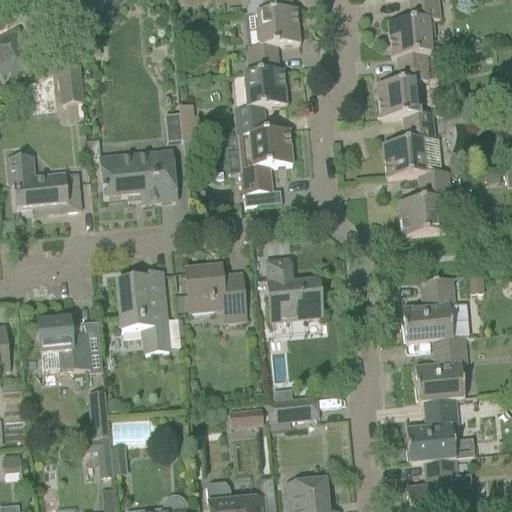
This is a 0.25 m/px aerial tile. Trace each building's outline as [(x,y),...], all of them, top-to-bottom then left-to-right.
[(101,17),(120,0),(93,0),(89,4),(101,17)] [(259,0),(260,2),(250,3),(245,19),(243,19),(243,20),(253,19),(294,15),(294,14),(290,14),(289,0),(259,0)] [(426,25),(438,24),(435,0),(412,0),(384,3),(407,1),(409,26),(386,28),(390,62),(429,58),(426,25)] [(275,51),(298,49),(294,15),(253,19),(255,54),(245,55),(246,76),(240,77),(240,80),(281,76),(281,75),(277,76),(275,51)] [(0,78),(4,86),(33,72),(15,36),(0,43),(0,78)] [(424,59),(429,59),(429,58),(390,62),(390,63),(396,62),(398,87),(375,89),(378,124),(401,122),(430,119),(430,118),(418,119),(415,88),(426,87),(424,59)] [(57,111),(82,109),(78,71),(53,73),(57,111)] [(262,112),(285,110),(281,76),(240,80),(243,113),(237,113),(238,137),(235,137),(236,141),(287,136),(287,135),(264,137),(262,112)] [(404,147),(381,149),(384,183),(446,177),(446,176),(439,176),(436,144),(432,145),(430,119),(401,122),(404,147)] [(180,147),(196,145),(193,120),(178,122),(180,147)] [(268,172),(291,170),(287,136),(236,141),(241,200),(242,200),(243,212),(255,211),(254,199),(270,198),(268,172)] [(87,164),(99,163),(97,145),(85,147),(87,164)] [(175,206),(173,187),(170,157),(98,164),(102,204),(139,200),(140,210),(175,206)] [(61,178),(33,181),(31,162),(10,164),(15,215),(47,212),(47,219),(79,216),(76,179),(62,181),(61,178)] [(436,203),(448,202),(446,177),(384,183),(384,184),(417,181),(419,205),(396,207),(400,242),(440,238),(436,203)] [(317,285),(290,287),(288,265),(264,267),(266,290),(265,290),(269,328),(321,323),(317,285)] [(228,289),(221,290),(219,271),(183,275),(186,300),(187,317),(188,320),(220,317),(222,329),(244,326),(240,279),(238,279),(238,281),(227,282),(228,289)] [(167,357),(161,297),(159,277),(136,280),(136,283),(115,286),(120,336),(139,335),(142,360),(167,357)] [(468,299),(482,298),(480,280),(466,281),(468,299)] [(452,309),(450,284),(450,283),(419,286),(421,312),(401,314),(404,348),(463,343),(463,341),(448,342),(446,309),(452,309)] [(186,300),(174,301),(176,318),(187,317),(186,300)] [(70,349),(69,342),(67,320),(47,322),(48,326),(35,328),(38,361),(56,359),(58,378),(89,375),(87,360),(99,359),(97,339),(84,340),(85,347),(70,349)] [(0,378),(9,377),(6,350),(4,330),(0,330),(0,378)] [(459,369),(465,369),(463,343),(404,348),(404,349),(431,346),(433,371),(413,373),(416,408),(461,403),(459,369)] [(90,445),(108,443),(106,417),(105,406),(104,398),(86,400),(90,445)] [(266,427),(316,423),(314,403),(265,407),(266,427)] [(455,405),(461,404),(461,403),(416,408),(422,407),(424,432),(404,434),(407,468),(452,464),(450,430),(456,430),(455,405)] [(119,405),(105,406),(106,417),(120,416),(119,405)] [(260,414),(248,415),(249,432),(261,431),(260,414)] [(111,483),(109,454),(108,443),(90,445),(82,446),(83,458),(96,457),(99,484),(111,483)] [(111,483),(126,481),(124,452),(109,454),(111,483)] [(3,478),(19,476),(17,459),(0,461),(3,478)] [(470,511),(469,493),(468,488),(451,489),(450,482),(457,482),(457,481),(455,481),(454,464),(452,464),(408,468),(408,469),(422,467),(425,492),(404,494),(406,511),(470,511)] [(205,491),(205,493),(206,511),(262,511),(273,509),(270,484),(261,485),(259,486),(257,492),(258,501),(229,503),(228,495),(224,489),(222,489),(209,489),(207,490),(205,491)] [(324,511),(322,486),(284,490),(286,511),(324,511)] [(113,511),(112,496),(99,497),(100,511),(113,511)] [(178,502),(175,501),(172,501),(170,501),(167,502),(164,505),(162,507),(161,511),(160,511),(184,511),(184,510),(183,507),(181,504),(178,502)]
